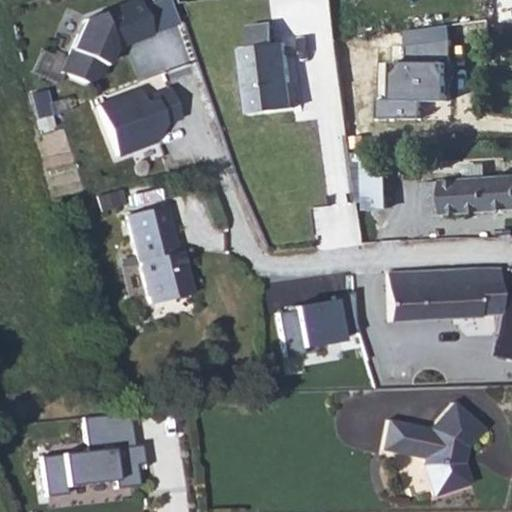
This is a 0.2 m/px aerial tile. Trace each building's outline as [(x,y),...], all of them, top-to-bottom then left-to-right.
[(140,0),(132,0),(81,15),(54,67),(78,79),(91,75),(105,48),(150,34),(140,0)] [(511,0),(484,0),(482,8),(511,18),(511,0)] [(267,25),(242,29),(245,50),(270,46),(267,25)] [(450,39),(401,45),(401,60),(373,60),(374,121),(422,120),(421,101),(449,100),(450,39)] [(244,118),(291,111),(281,45),(270,46),(245,50),(235,51),(244,118)] [(132,94),(89,107),(104,157),(145,145),(153,129),(170,124),(162,95),(135,103),(132,94)] [(356,165),(360,214),(381,213),(377,163),(356,165)] [(511,170),(419,177),(421,213),(511,206),(511,170)] [(163,205),(123,215),(135,262),(137,262),(147,305),(189,295),(179,252),(175,253),(163,205)] [(501,313),(505,309),(503,265),(391,269),(393,318),(466,315),(467,323),(474,329),(496,328),(500,325),(499,314),(501,313)] [(511,293),(499,349),(511,352),(511,293)] [(340,347),(331,299),(271,311),(281,358),(340,347)] [(425,422),(381,416),(374,448),(417,454),(416,463),(429,492),(465,476),(458,460),(462,442),(482,423),(452,396),(425,422)] [(89,455),(43,459),(46,496),(62,495),(61,484),(114,480),(115,490),(137,488),(135,470),(144,469),(141,444),(135,444),(132,412),(85,417),(89,455)] [(50,438),(50,451),(86,450),(85,437),(50,438)]
